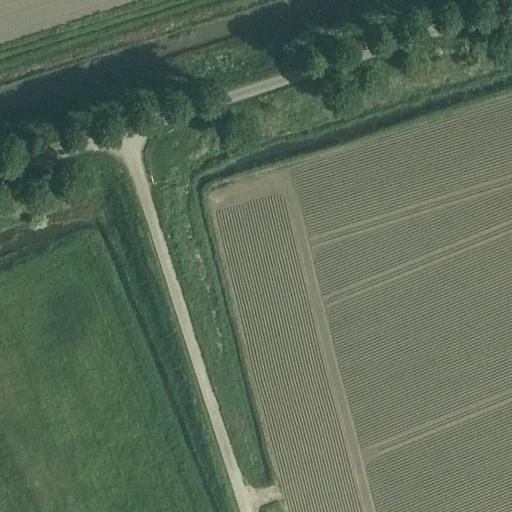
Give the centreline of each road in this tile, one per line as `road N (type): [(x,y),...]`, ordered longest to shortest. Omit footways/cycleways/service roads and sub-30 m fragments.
road 1 (unclassified): [(124,135),(511,0)]
road 2 (unclassified): [(245,511),(124,135)]
road 3 (unclassified): [(0,167),(124,135)]
